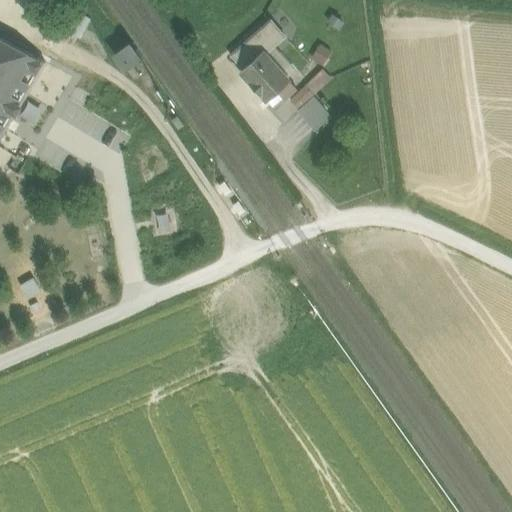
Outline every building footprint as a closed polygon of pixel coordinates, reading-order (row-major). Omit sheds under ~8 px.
[(271,20),(230,55),(244,70),(242,72),(266,100),(277,90),(284,98),(295,88),(266,54),(286,37),(271,20)] [(0,141),(46,61),(0,35),(0,141)] [(311,57),(323,64),(331,49),(319,42),(311,57)] [(141,62),(131,47),(116,56),(126,72),(141,62)] [(329,80),(322,72),(291,101),(317,129),(332,115),(313,94),(329,80)] [(112,144),(122,150),(132,135),(122,129),(112,144)] [(152,211),(154,234),(177,232),(175,209),(152,211)] [(414,258),(414,247),(368,245),(368,256),(414,258)]
